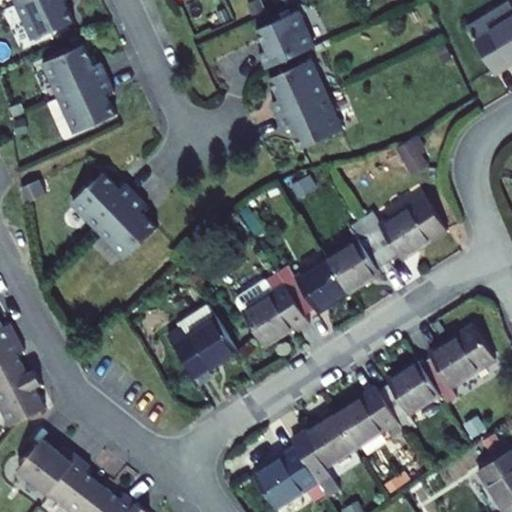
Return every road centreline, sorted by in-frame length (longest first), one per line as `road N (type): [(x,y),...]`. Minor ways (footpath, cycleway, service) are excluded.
road 1 (residential): [(181,455),(498,253)]
road 2 (residential): [(0,243),(73,389),(136,443),(181,455)]
road 3 (residential): [(498,253),(468,164),(484,129),(511,112)]
road 4 (residential): [(189,142),(126,0)]
